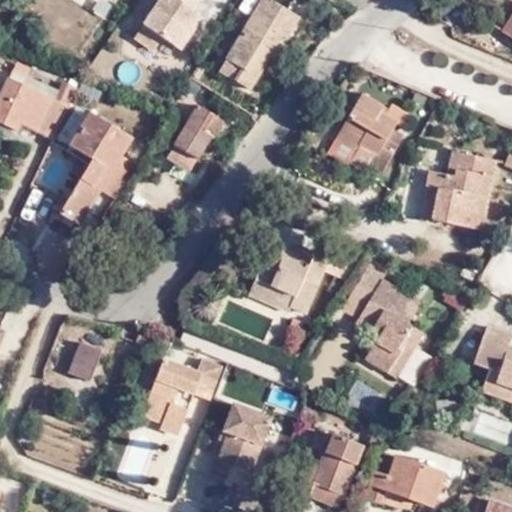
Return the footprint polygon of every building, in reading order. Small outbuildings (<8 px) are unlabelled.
[(178,45),(201,12),(198,10),(204,0),(163,0),(147,23),(166,36),(178,45)] [(251,92),(264,73),(256,67),(268,49),(277,54),(286,40),(291,43),(305,22),(271,0),(267,0),(228,59),(246,72),(238,83),(251,92)] [(206,16),(201,12),(178,45),(184,49),(206,16)] [(511,19),(503,32),(511,37),(511,19)] [(166,36),(147,23),(139,35),(157,47),(166,36)] [(256,67),(264,73),(277,54),(268,49),(256,67)] [(0,97),(0,96),(0,125),(17,133),(20,126),(53,142),(77,88),(69,85),(60,104),(55,102),(9,80),(0,97)] [(64,83),(55,102),(60,104),(69,85),(64,83)] [(380,115),(384,108),(361,95),(332,147),(353,159),(361,164),(368,152),(377,158),(397,125),(386,118),(380,115)] [(200,109),(176,147),(199,162),(213,140),(215,141),(220,133),(211,127),(216,119),(200,109)] [(87,113),(68,145),(89,158),(57,213),(78,226),(98,190),(115,199),(135,165),(119,155),(129,137),(87,113)] [(226,125),(216,119),(211,127),(220,133),(226,125)] [(199,162),(176,147),(169,157),(192,172),(199,162)] [(457,178),(461,156),(453,155),(448,176),(457,178)] [(495,163),(461,156),(457,178),(448,176),(431,173),(427,190),(440,192),(433,223),(480,233),(495,163)] [(421,221),(433,223),(440,192),(427,190),(421,221)] [(337,244),(329,265),(325,274),(353,285),(365,256),(337,244)] [(325,274),(329,265),(296,251),(293,256),(271,247),(257,281),(295,297),(292,305),(290,310),(307,316),(325,274)] [(295,297),(257,281),(254,287),(292,305),(295,297)] [(405,306),(409,299),(387,287),(361,332),(377,341),(380,336),(386,340),(373,364),(399,378),(407,364),(414,368),(430,339),(414,331),(423,316),(405,306)] [(426,309),(409,299),(405,306),(423,316),(426,309)] [(511,358),(510,358),(511,351),(511,338),(492,330),(478,366),(496,373),(487,392),(511,402),(511,358)] [(102,350),(81,343),(69,375),(89,383),(102,350)] [(164,424),(182,431),(194,396),(210,402),(219,381),(207,377),(164,362),(144,411),(166,419),(164,424)] [(407,364),(399,378),(407,382),(414,368),(407,364)] [(207,377),(219,381),(221,375),(209,370),(207,377)] [(220,439),(224,441),(228,431),(231,432),(241,405),(232,402),(220,439)] [(233,504),(256,511),(262,511),(275,480),(252,472),(272,417),(241,405),(231,432),(228,431),(224,441),(213,474),(241,484),(233,504)] [(142,417),(164,424),(166,419),(144,411),(142,417)] [(478,431),(511,442),(511,422),(484,414),(478,431)] [(161,432),(179,438),(182,431),(164,424),(161,432)] [(383,440),(375,436),(371,448),(379,451),(383,440)] [(295,494),(310,499),(313,490),(330,496),(327,505),(340,509),(363,448),(332,437),(321,469),(306,464),(295,494)] [(383,449),(375,471),(379,473),(370,497),(384,503),(388,489),(434,505),(444,473),(383,449)] [(313,490),(310,499),(327,505),(330,496),(313,490)] [(511,511),(511,506),(489,498),(484,511),(485,511),(511,511)]
